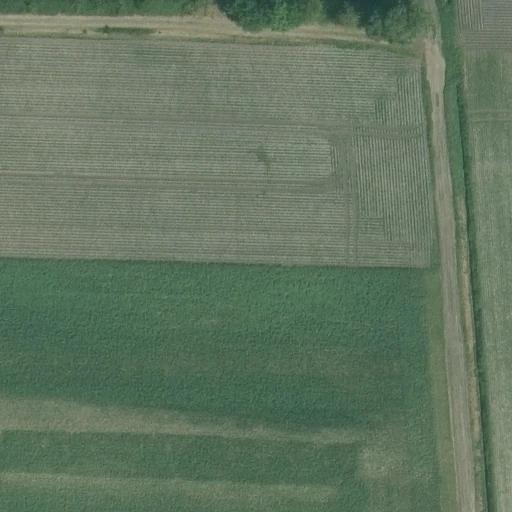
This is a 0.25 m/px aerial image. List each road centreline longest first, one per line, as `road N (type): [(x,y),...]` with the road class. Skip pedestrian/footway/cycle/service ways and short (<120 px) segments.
road 1 (track): [(467,511),(425,0)]
road 2 (track): [(427,24),(0,18)]
